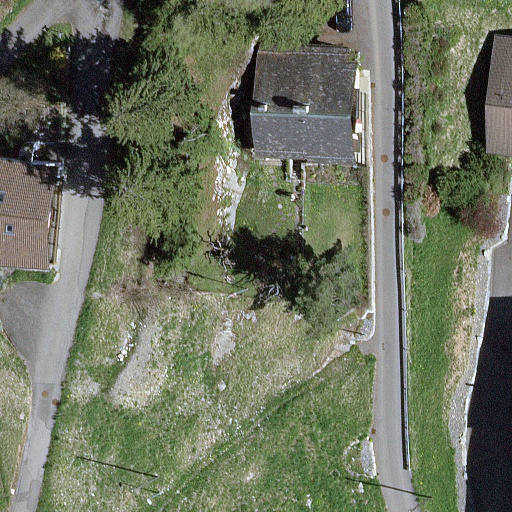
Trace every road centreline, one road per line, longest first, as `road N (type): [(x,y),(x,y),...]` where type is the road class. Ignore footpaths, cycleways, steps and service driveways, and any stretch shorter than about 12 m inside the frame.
road 1 (residential): [(99,0),(86,188),(21,511)]
road 2 (residential): [(403,511),(389,442),(379,0)]
